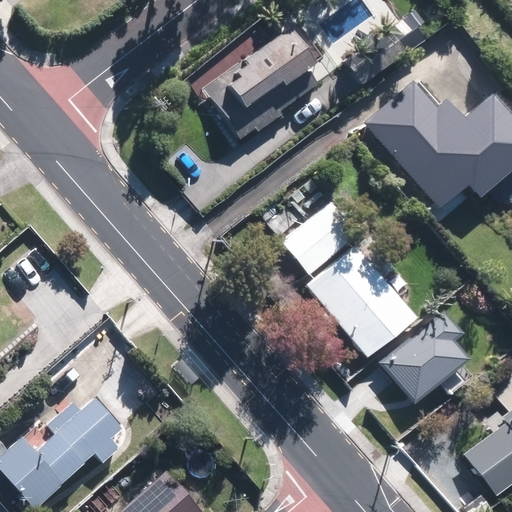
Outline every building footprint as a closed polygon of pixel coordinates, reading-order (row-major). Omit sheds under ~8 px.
[(398,15),(340,61),(358,85),(416,39),(398,15)] [(449,24),(416,49),(446,88),(478,63),(449,24)] [(278,30),(198,88),(236,141),(317,83),(278,30)] [(406,81),(356,125),(432,212),(482,168),(406,81)] [(226,155),(196,176),(215,204),(245,183),(226,155)] [(281,195),(257,218),(277,239),(300,216),(281,195)] [(329,203),(279,245),(305,276),(355,234),(329,203)] [(348,247),(300,287),(359,357),(406,318),(348,247)] [(185,388),(193,381),(176,361),(168,368),(185,388)] [(491,410),(476,423),(484,433),(454,458),(490,500),(511,480),(511,371),(481,398),(491,410)] [(0,490),(3,489),(21,511),(90,456),(98,466),(117,451),(107,438),(115,432),(99,413),(90,401),(73,415),(65,405),(17,443),(12,436),(0,445),(0,490)] [(188,511),(154,474),(112,511),(188,511)]
